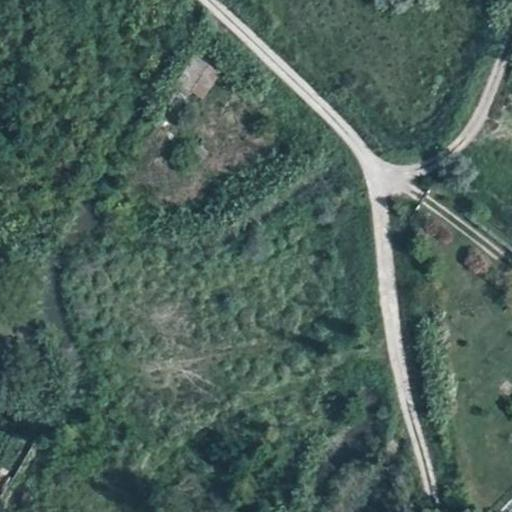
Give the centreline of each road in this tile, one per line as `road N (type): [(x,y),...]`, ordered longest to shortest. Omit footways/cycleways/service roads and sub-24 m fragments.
road 1 (unclassified): [(433,511),(394,369),(368,174)]
road 2 (unclassified): [(368,174),(315,95),(207,0)]
road 3 (unclassified): [(368,174),(464,155),(511,53)]
